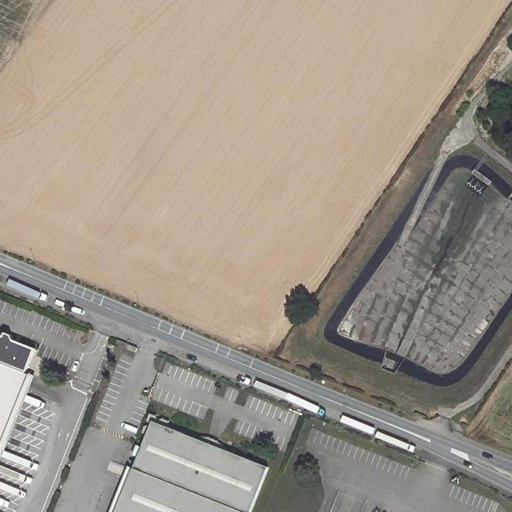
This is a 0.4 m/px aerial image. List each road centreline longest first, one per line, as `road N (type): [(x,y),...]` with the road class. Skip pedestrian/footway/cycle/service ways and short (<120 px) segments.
road 1 (tertiary): [(0,264),(511,474)]
road 2 (unknown): [(153,327),(75,511)]
road 3 (unknown): [(511,344),(433,442)]
